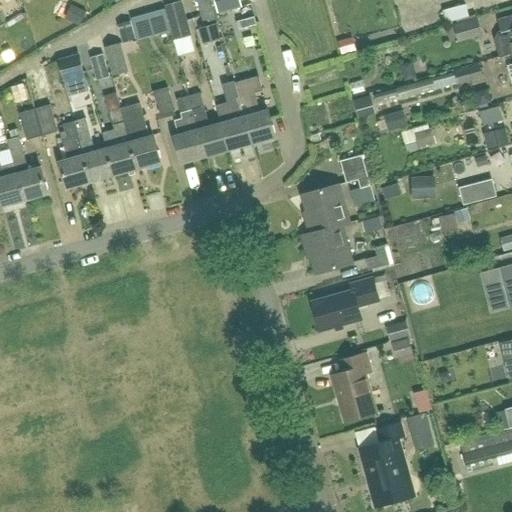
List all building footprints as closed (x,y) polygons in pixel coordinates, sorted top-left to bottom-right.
[(199,0),(205,23),(217,19),(211,0),(199,0)] [(217,0),(220,13),(244,7),(242,0),(217,0)] [(174,30),(177,41),(194,36),(184,1),(167,5),(168,8),(174,30)] [(467,5),(443,10),(447,23),(470,17),(467,5)] [(85,12),(74,7),(68,19),(79,25),(85,12)] [(168,8),(150,13),(156,34),(174,30),(168,8)] [(255,17),(239,21),(241,29),(257,25),(255,17)] [(511,17),(509,18),(498,21),(501,32),(500,33),(496,39),(500,56),(499,57),(499,58),(511,54),(511,17)] [(454,26),(459,42),(482,36),(477,19),(454,26)] [(120,24),(125,43),(138,39),(133,20),(120,24)] [(348,39),(338,42),(342,55),(352,52),(348,39)] [(107,47),(115,76),(131,72),(123,43),(107,47)] [(385,67),(403,60),(398,48),(380,54),(385,67)] [(93,58),(99,80),(112,77),(106,54),(93,58)] [(461,84),(485,78),(481,64),(457,71),(461,84)] [(82,65),(62,70),(69,97),(89,91),(82,65)] [(400,68),(384,73),(388,85),(403,81),(400,68)] [(276,138),(268,110),(260,113),(255,93),(263,91),(259,77),(236,84),(253,145),(276,138)] [(403,99),(438,89),(435,78),(400,88),(402,97),(403,99)] [(224,85),(229,101),(230,103),(217,107),(221,123),(229,152),(253,145),(236,84),(235,82),(224,85)] [(12,87),(16,103),(27,100),(24,84),(12,87)] [(156,91),(164,119),(178,115),(170,87),(156,91)] [(402,97),(400,88),(375,95),(377,103),(402,97)] [(487,89),(476,93),(479,105),(490,102),(487,89)] [(210,127),(201,93),(189,97),(207,158),(229,152),(221,123),(210,127)] [(116,94),(106,96),(110,111),(120,108),(116,94)] [(370,96),(354,100),(359,117),(375,113),(370,96)] [(174,137),(182,165),(207,158),(189,97),(177,100),(182,119),(175,121),(179,135),(174,137)] [(153,135),(152,136),(142,103),(121,109),(138,170),(161,163),(153,135)] [(52,105),(43,107),(35,109),(43,136),(60,131),(52,105)] [(499,107),(481,112),(484,125),(502,120),(499,107)] [(22,113),(29,140),(43,136),(35,109),(22,113)] [(109,112),(114,130),(102,133),(107,148),(114,177),(138,170),(121,109),(109,112)] [(400,112),(385,116),(390,131),(404,127),(400,112)] [(78,136),(84,155),(91,183),(114,177),(107,148),(95,152),(86,118),(74,121),(78,136)] [(74,121),(63,125),(67,139),(62,140),(68,160),(60,162),(68,190),(91,183),(84,155),(78,136),(74,121)] [(426,126),(403,133),(408,151),(432,144),(426,126)] [(506,132),(485,137),(489,149),(509,143),(506,132)] [(25,202),(48,195),(40,167),(28,170),(23,151),(19,137),(8,140),(14,163),(25,202)] [(0,202),(2,208),(25,202),(14,163),(3,166),(0,156),(0,202)] [(362,156),(340,162),(346,183),(358,180),(360,189),(362,188),(370,186),(362,156)] [(428,178),(413,179),(414,198),(429,198),(428,178)] [(399,184),(383,188),(386,201),(403,196),(399,184)] [(342,226),(350,223),(338,185),(302,195),(309,220),(306,221),(309,235),(342,226)] [(476,185),(461,189),(465,204),(480,200),(476,185)] [(370,186),(362,188),(366,203),(374,201),(370,186)] [(467,210),(456,212),(458,223),(470,220),(467,210)] [(457,230),(454,214),(441,217),(444,233),(457,230)] [(366,220),(352,224),(355,236),(370,233),(366,220)] [(342,226),(309,235),(302,237),(306,251),(310,250),(317,275),(353,264),(342,226)] [(511,236),(501,239),(504,249),(511,247),(511,236)] [(378,257),(366,260),(369,271),(391,265),(385,246),(375,248),(378,257)] [(211,258),(170,267),(174,282),(179,280),(184,298),(158,304),(163,325),(184,320),(186,329),(226,320),(211,258)] [(511,265),(500,269),(505,289),(511,286),(511,265)] [(500,269),(481,274),(486,294),(505,289),(500,269)] [(140,274),(81,292),(86,308),(145,289),(140,274)] [(358,306),(379,301),(373,279),(351,285),(353,291),(312,303),(320,331),(362,319),(358,306)] [(92,332),(153,318),(147,293),(87,307),(92,332)] [(0,310),(7,354),(75,343),(70,314),(64,315),(62,301),(0,310)] [(393,341),(411,336),(407,321),(389,326),(393,341)] [(167,346),(187,341),(184,331),(165,336),(167,346)] [(233,337),(195,348),(212,409),(251,398),(233,337)] [(399,358),(415,353),(411,338),(395,343),(399,358)] [(511,342),(502,345),(506,360),(511,358),(511,342)] [(366,374),(372,372),(367,354),(341,361),(345,373),(333,376),(346,422),(377,413),(366,374)] [(0,387),(0,406),(10,404),(6,386),(0,387)] [(425,413),(408,418),(413,434),(430,429),(425,413)] [(0,445),(26,437),(20,422),(0,429),(0,445)] [(399,439),(407,436),(403,422),(378,429),(382,443),(360,448),(376,507),(415,497),(399,439)] [(28,440),(50,434),(48,423),(26,429),(28,440)] [(69,485),(141,465),(131,431),(70,448),(67,436),(80,432),(77,424),(54,431),(69,485)] [(241,425),(203,431),(213,494),(251,487),(241,425)] [(188,426),(173,431),(177,441),(191,436),(188,426)] [(511,462),(511,428),(461,442),(469,473),(482,470),(482,472),(486,471),(486,469),(506,464),(506,466),(511,465),(511,462)] [(0,462),(0,496),(56,487),(50,454),(0,462)] [(182,503),(197,499),(189,471),(174,475),(182,503)]
